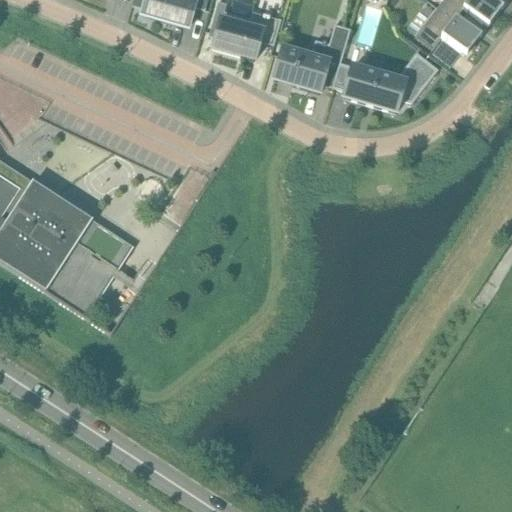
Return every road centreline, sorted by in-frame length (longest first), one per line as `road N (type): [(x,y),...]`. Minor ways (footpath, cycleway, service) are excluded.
road 1 (residential): [(29,0),(338,147),(410,142),(447,120),(511,41)]
road 2 (tertiary): [(216,511),(0,371)]
